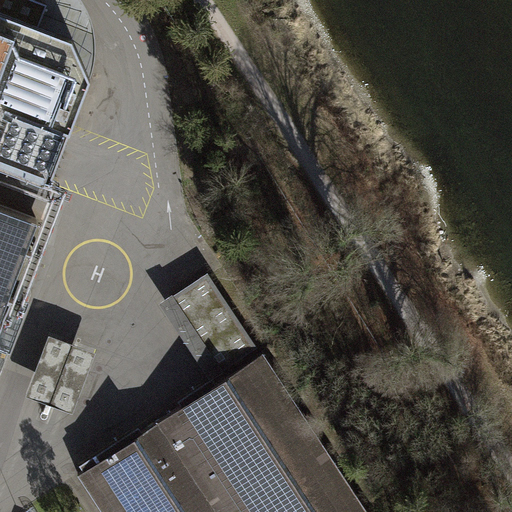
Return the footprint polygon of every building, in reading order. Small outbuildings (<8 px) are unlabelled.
[(0,0),(0,165),(45,183),(86,75),(68,36),(34,23),(43,1),(38,0),(0,0)] [(0,301),(32,216),(0,203),(0,301)] [(167,298),(214,368),(249,345),(203,274),(167,298)] [(44,333),(22,394),(69,411),(92,350),(44,333)] [(364,511),(259,351),(73,472),(99,511),(364,511)]
